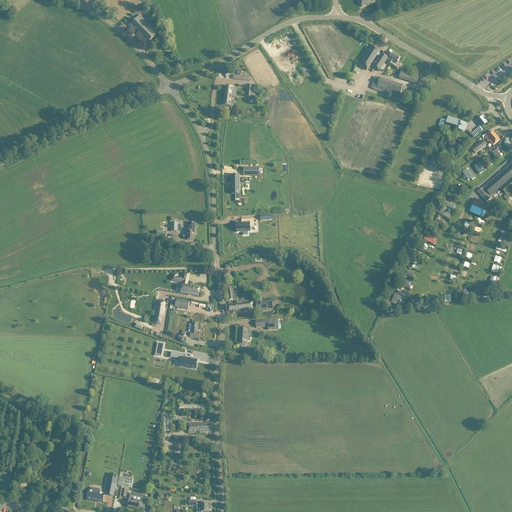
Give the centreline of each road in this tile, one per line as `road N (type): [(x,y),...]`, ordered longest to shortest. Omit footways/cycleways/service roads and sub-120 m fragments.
road 1 (unclassified): [(222,511),(210,164),(200,130),(166,85)]
road 2 (unclassified): [(166,85),(283,25),(338,17)]
road 3 (unclassified): [(0,162),(166,85)]
road 4 (track): [(72,510),(89,429),(0,390)]
road 5 (unclassified): [(338,17),(363,21),(489,95)]
road 6 (unclassified): [(166,85),(105,17),(65,0)]
